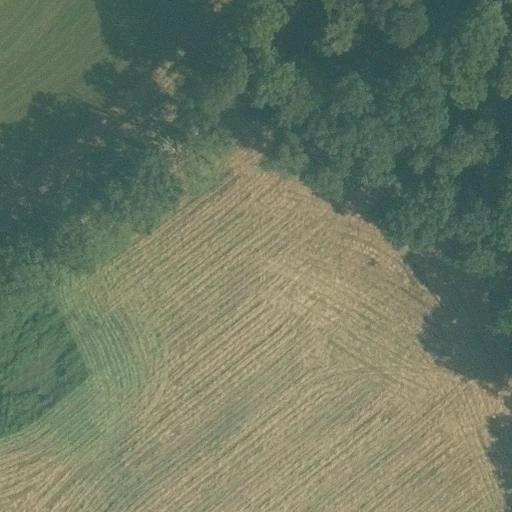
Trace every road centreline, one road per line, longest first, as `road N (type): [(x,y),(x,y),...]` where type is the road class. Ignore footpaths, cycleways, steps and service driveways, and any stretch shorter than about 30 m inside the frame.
road 1 (track): [(0,270),(236,102)]
road 2 (track): [(236,102),(306,0)]
